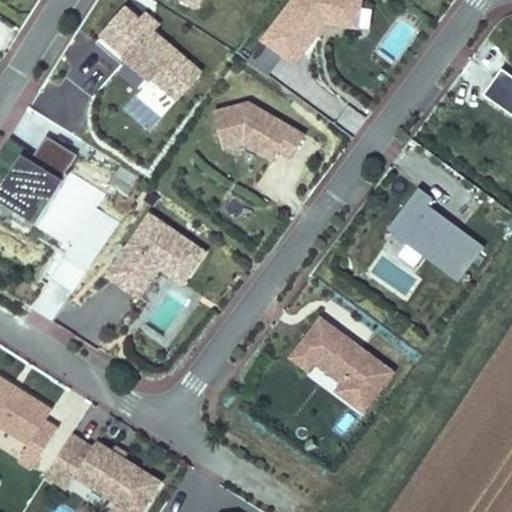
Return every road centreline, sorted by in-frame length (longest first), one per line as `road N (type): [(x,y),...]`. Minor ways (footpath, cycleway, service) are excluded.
road 1 (residential): [(163,427),(484,0)]
road 2 (residential): [(0,324),(163,427)]
road 3 (residential): [(163,427),(297,511)]
